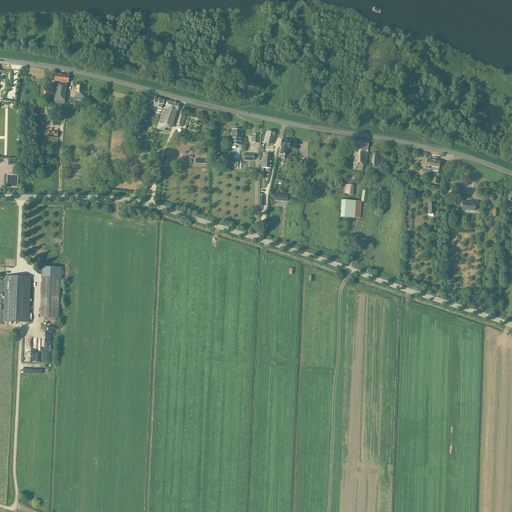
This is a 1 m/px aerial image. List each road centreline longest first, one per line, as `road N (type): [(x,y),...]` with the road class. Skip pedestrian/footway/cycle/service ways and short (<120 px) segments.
road 1 (unclassified): [(0,199),(127,202),(511,329)]
road 2 (tertiary): [(511,176),(467,159),(187,103),(77,70),(0,60)]
